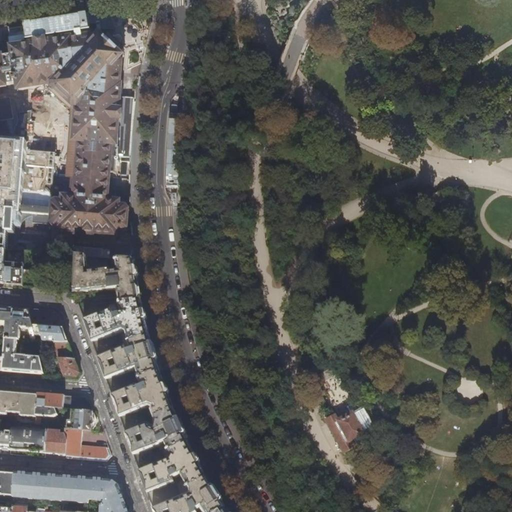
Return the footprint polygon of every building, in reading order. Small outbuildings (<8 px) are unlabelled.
[(0,283),(4,284),(6,264),(7,253),(7,251),(16,251),(19,214),(23,215),(23,212),(53,215),(53,221),(55,224),(62,224),(61,229),(84,231),(84,232),(93,233),(93,232),(116,234),(117,228),(123,229),(126,226),(127,209),(124,206),(118,206),(119,201),(106,200),(107,194),(108,194),(110,171),(115,171),(116,157),(117,157),(117,144),(122,85),(121,85),(123,62),(120,60),(125,56),(112,45),(112,44),(101,34),(97,39),(95,37),(72,40),(14,49),(14,51),(0,53),(0,86),(15,84),(16,91),(55,85),(56,88),(75,106),(78,106),(76,133),(68,133),(66,124),(32,120),(32,111),(13,114),(11,98),(0,99),(0,283)] [(193,60),(190,71),(192,72),(197,73),(199,62),(194,61),(193,60)] [(39,104),(38,117),(53,117),(53,104),(39,104)] [(436,194),(437,202),(448,200),(446,192),(436,194)] [(130,261),(128,250),(110,254),(110,259),(130,261)] [(138,282),(135,261),(130,261),(110,259),(111,263),(116,262),(116,271),(111,271),(111,269),(87,271),(86,257),(76,256),(74,291),(73,294),(117,291),(139,288),(138,282)] [(24,266),(6,264),(4,284),(4,285),(11,286),(22,287),(24,266)] [(119,303),(141,300),(140,294),(139,288),(117,291),(118,296),(119,303)] [(119,303),(120,306),(121,315),(117,316),(116,309),(84,320),(92,342),(122,332),(126,334),(128,343),(149,336),(145,317),(141,300),(119,303)] [(10,339),(13,309),(9,309),(0,307),(0,330),(4,331),(3,338),(5,338),(10,339)] [(19,339),(20,328),(27,329),(27,330),(30,330),(33,329),(32,326),(28,310),(26,310),(13,309),(10,339),(17,339),(19,339)] [(62,325),(59,316),(56,314),(54,312),(28,310),(32,326),(63,328),(62,325)] [(69,344),(68,342),(70,341),(69,338),(67,339),(65,334),(63,328),(32,326),(33,329),(36,341),(52,342),(69,344)] [(153,348),(149,336),(128,343),(130,353),(129,353),(127,349),(98,359),(106,380),(136,369),(139,379),(160,372),(153,348)] [(44,374),(39,357),(16,355),(17,339),(10,339),(5,338),(3,358),(2,371),(18,372),(20,372),(22,372),(44,374)] [(69,344),(52,342),(63,373),(64,376),(75,378),(79,373),(76,365),(75,362),(74,359),(69,344)] [(167,390),(160,372),(139,379),(141,386),(139,387),(138,384),(111,395),(119,418),(148,407),(152,408),(151,411),(153,416),(174,409),(167,390)] [(7,393),(0,392),(0,414),(7,415),(7,412),(20,414),(20,416),(36,418),(38,396),(18,394),(7,393)] [(64,409),(65,396),(62,396),(48,395),(38,394),(38,396),(36,418),(35,423),(40,423),(41,416),(53,418),(58,415),(56,409),(64,409)] [(65,396),(64,409),(72,410),(93,412),(90,403),(87,400),(85,398),(81,398),(76,397),(70,397),(65,396)] [(326,420),(343,451),(354,445),(350,439),(362,432),(373,425),(363,408),(354,401),(326,420)] [(184,432),(174,409),(153,416),(155,421),(153,425),(152,423),(125,433),(133,455),(159,446),(160,448),(162,447),(161,443),(164,442),(168,451),(188,442),(184,432)] [(93,412),(72,410),(71,420),(68,420),(67,429),(82,431),(92,432),(93,422),(93,412)] [(12,428),(12,432),(11,450),(29,452),(46,454),(47,431),(12,428)] [(82,431),(67,429),(65,429),(64,435),(68,440),(66,455),(66,459),(70,459),(72,459),(72,457),(79,457),(106,459),(110,455),(108,450),(80,447),(82,431)] [(59,432),(47,431),(46,454),(64,455),(66,455),(68,440),(64,435),(61,435),(61,433),(59,433),(59,432)] [(5,433),(0,432),(0,449),(3,450),(8,450),(11,450),(12,432),(6,432),(5,433)] [(198,460),(188,442),(168,451),(171,456),(170,459),(139,471),(147,493),(177,482),(175,478),(181,476),(188,489),(207,477),(198,460)] [(0,495),(14,497),(15,474),(0,472),(0,495)] [(128,511),(126,505),(120,488),(119,486),(118,485),(116,483),(114,482),(113,481),(111,481),(43,475),(16,473),(15,474),(14,497),(13,503),(14,503),(28,504),(32,504),(89,509),(89,500),(96,501),(97,504),(98,506),(99,508),(100,509),(101,510),(101,511),(128,511)] [(195,511),(196,511),(200,509),(202,511),(221,511),(226,509),(221,502),(219,498),(214,491),(212,488),(207,477),(188,489),(190,492),(190,496),(153,509),(153,511),(195,511)] [(13,511),(13,508),(14,503),(13,503),(7,502),(7,509),(0,508),(0,511),(13,511)]
